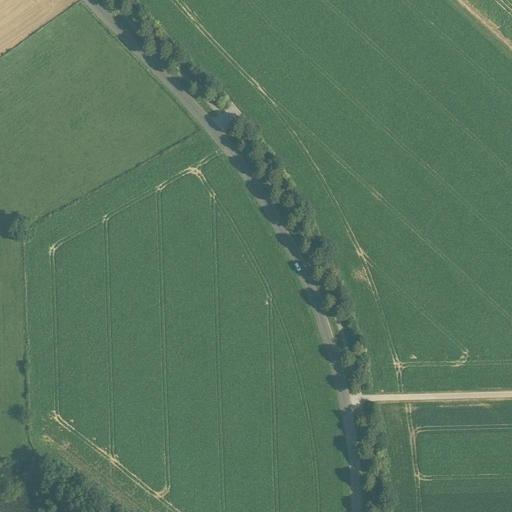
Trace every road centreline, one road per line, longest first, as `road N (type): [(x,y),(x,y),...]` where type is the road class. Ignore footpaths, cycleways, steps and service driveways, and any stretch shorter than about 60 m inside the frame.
road 1 (residential): [(356,511),(347,401),(291,243),(182,87),(93,0)]
road 2 (track): [(347,401),(511,393)]
